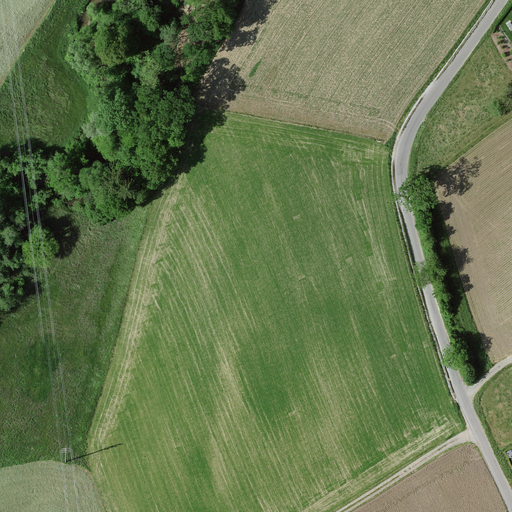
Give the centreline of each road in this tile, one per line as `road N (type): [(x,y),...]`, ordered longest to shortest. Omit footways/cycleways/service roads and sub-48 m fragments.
road 1 (tertiary): [(500,0),(411,129),(401,174),(450,365),(511,505)]
road 2 (track): [(478,431),(344,511)]
